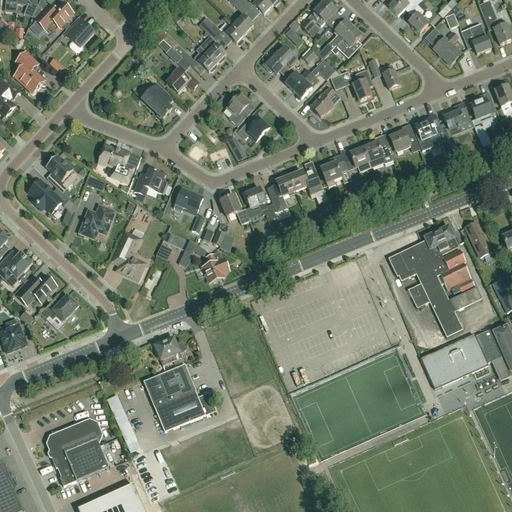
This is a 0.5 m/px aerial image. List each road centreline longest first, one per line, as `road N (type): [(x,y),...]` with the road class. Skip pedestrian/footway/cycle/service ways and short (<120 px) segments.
road 1 (tertiary): [(121,338),(511,180)]
road 2 (residential): [(121,338),(109,308),(4,207)]
road 3 (residential): [(162,150),(210,182),(314,143)]
road 4 (residential): [(314,143),(444,90)]
road 5 (tertiary): [(0,387),(121,338)]
road 6 (residential): [(51,511),(0,392)]
road 7 (residential): [(444,90),(352,0)]
